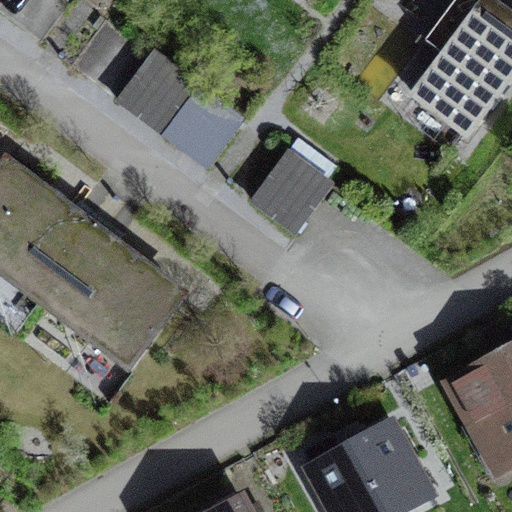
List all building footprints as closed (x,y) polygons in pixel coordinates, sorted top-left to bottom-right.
[(335,0),(314,0),(328,10),(335,0)] [(511,98),(511,16),(489,0),(453,0),(424,43),(446,59),(412,107),(475,151),(511,98)] [(196,87),(150,57),(120,102),(155,125),(166,132),(196,87)] [(338,190),(288,156),(252,207),(283,229),(301,242),(338,190)] [(0,260),(46,294),(94,229),(5,164),(0,170),(0,260)] [(135,359),(183,295),(94,229),(46,294),(135,359)] [(511,352),(443,391),(497,488),(511,479),(511,352)] [(403,427),(308,476),(326,511),(435,511),(445,507),(403,427)] [(255,511),(248,497),(220,511),(255,511)]
